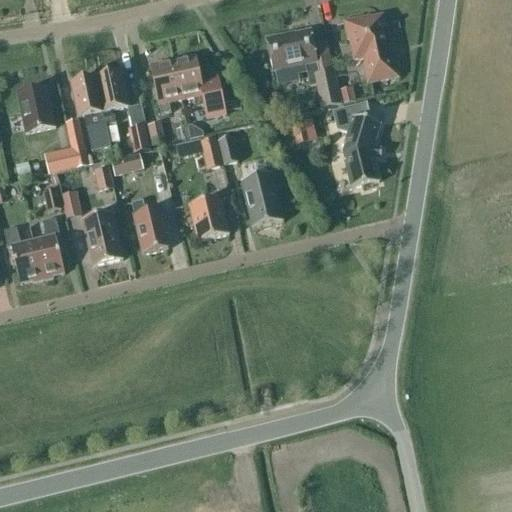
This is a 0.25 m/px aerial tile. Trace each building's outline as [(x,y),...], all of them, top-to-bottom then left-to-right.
[(361,21),(344,24),(348,42),(350,42),(354,62),(364,60),(366,67),(362,67),(366,87),(398,81),(393,54),(392,53),(391,44),(388,29),(385,29),(383,18),(370,21),(370,19),(361,21)] [(267,43),(273,74),(305,67),(310,89),(317,88),(322,111),(340,107),(333,74),(319,77),(310,34),(282,40),(280,37),(271,39),(270,42),(267,43)] [(224,115),(222,104),(217,83),(201,86),(195,59),(173,64),(181,103),(194,100),(196,110),(206,108),(208,119),(224,115)] [(181,103),(173,64),(151,69),(161,117),(171,115),(169,106),(181,103)] [(121,75),(95,80),(106,127),(116,125),(114,117),(111,118),(110,114),(127,110),(129,110),(121,75)] [(106,127),(95,80),(70,86),(78,121),(84,120),(91,154),(110,149),(110,147),(106,131),(106,127)] [(356,105),(352,90),(339,93),(342,108),(356,105)] [(17,97),(26,137),(56,131),(47,91),(17,97)] [(367,106),(332,114),(337,133),(348,136),(345,148),(342,156),(344,163),(351,192),(379,185),(373,160),(381,161),(381,151),(373,151),(380,127),(372,124),(367,106)] [(129,110),(127,110),(132,131),(146,128),(141,107),(129,110)] [(79,125),(67,128),(72,151),(76,171),(88,168),(79,125)] [(165,146),(161,125),(147,128),(151,149),(165,146)] [(304,126),(292,129),(297,148),(309,145),(304,126)] [(116,129),(106,131),(110,147),(119,145),(116,129)] [(145,129),(130,132),(135,156),(150,152),(145,129)] [(222,170),(216,141),(200,145),(203,157),(207,174),(222,170)] [(230,141),(217,144),(223,169),(236,166),(230,141)] [(199,144),(193,145),(196,158),(203,157),(200,145),(199,144)] [(49,177),(76,171),(72,151),(44,157),(49,177)] [(140,157),(112,164),(115,179),(143,172),(140,157)] [(249,182),(241,184),(253,232),(284,224),(272,176),(268,177),(264,162),(245,166),(249,182)] [(109,171),(97,174),(101,193),(113,190),(109,171)] [(83,194),(67,196),(70,219),(86,217),(83,194)] [(55,195),(43,198),(48,217),(60,214),(55,195)] [(189,208),(198,245),(229,238),(220,201),(189,208)] [(134,219),(143,258),(168,252),(165,237),(168,236),(163,212),(146,216),(143,204),(132,206),(135,219),(134,219)] [(82,222),(94,270),(123,263),(111,215),(82,222)] [(34,245),(43,284),(53,282),(52,280),(65,277),(56,240),(60,239),(56,223),(43,226),(47,242),(34,245)] [(43,284),(34,245),(21,248),(17,232),(4,236),(8,253),(12,252),(20,287),(33,284),(33,287),(43,284)]
